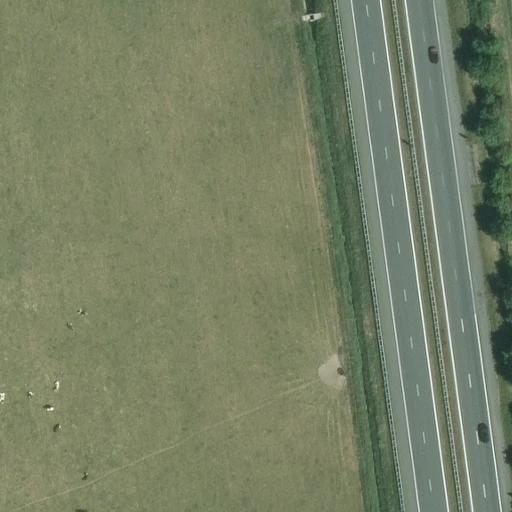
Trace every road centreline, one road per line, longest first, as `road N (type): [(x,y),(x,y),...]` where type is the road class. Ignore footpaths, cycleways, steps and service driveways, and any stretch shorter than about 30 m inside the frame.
road 1 (motorway): [(487,511),(421,0)]
road 2 (motorway): [(361,0),(426,511)]
